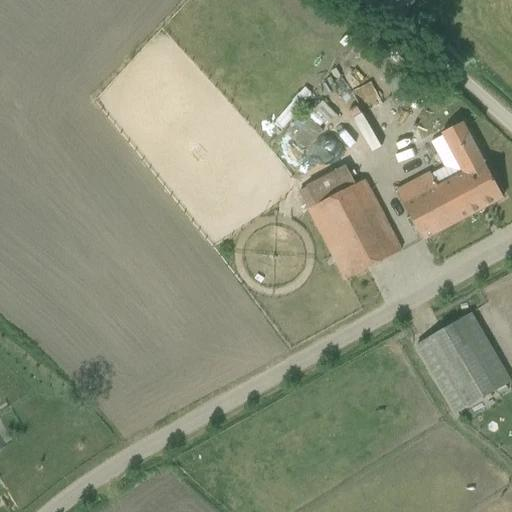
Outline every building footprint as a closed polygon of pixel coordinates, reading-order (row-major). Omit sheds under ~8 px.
[(329,124),(337,117),(322,102),(315,110),(329,124)] [(286,131),(307,150),(323,132),(310,121),(315,116),(306,108),(301,113),(301,114),(286,131)] [(396,191),(422,241),(502,199),(463,123),(441,135),(442,138),(431,144),(444,169),(430,176),(429,174),(396,191)] [(281,157),(288,165),(294,173),(296,177),(309,168),(304,161),(303,162),(296,151),(297,151),(294,148),(293,149),(288,141),(278,148),(283,155),(281,157)] [(346,168),(299,193),(346,281),(400,252),(363,182),(355,186),(346,168)] [(509,384),(470,315),(417,344),(457,414),(509,384)]
